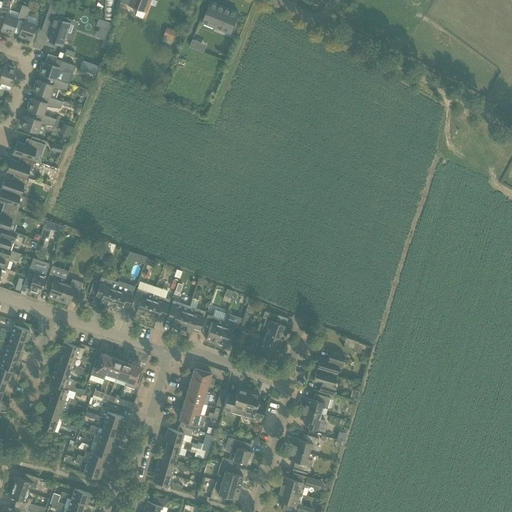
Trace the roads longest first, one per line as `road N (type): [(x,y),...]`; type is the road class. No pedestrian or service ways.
road 1 (unclassified): [(511,129),(276,0)]
road 2 (residential): [(104,511),(110,492),(138,477),(145,460),(167,354)]
road 3 (residential): [(246,511),(259,494),(291,385)]
road 4 (residential): [(291,385),(189,351),(167,354)]
road 5 (residential): [(167,354),(52,315)]
road 6 (residential): [(0,144),(29,59),(0,48)]
